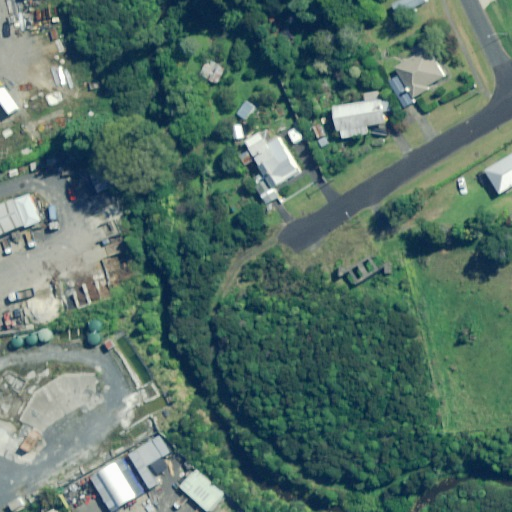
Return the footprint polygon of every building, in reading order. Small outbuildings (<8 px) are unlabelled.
[(427,1),(426,0),(404,0),(393,6),(398,16),(427,1)] [(447,76),(430,49),(398,69),(417,99),(430,90),(429,88),(447,76)] [(224,69),(206,61),(199,76),(217,84),(224,69)] [(401,77),(390,83),(404,109),(416,103),(401,77)] [(394,111),(392,99),(384,101),(383,91),(365,94),(367,103),(337,108),(342,140),(370,135),(369,127),(388,124),(386,113),(394,111)] [(241,127),(230,128),(231,140),(242,139),(241,127)] [(270,145),(262,133),(247,142),(276,188),(301,173),(280,139),(270,145)] [(511,157),(488,173),(502,196),(511,189),(511,157)] [(111,164),(91,172),(101,195),(120,187),(111,164)] [(277,199),(264,177),(254,183),(268,205),(277,199)] [(2,198),(0,198),(0,230),(12,226),(2,198)] [(64,394),(49,371),(36,380),(50,403),(64,394)] [(32,430),(21,425),(16,436),(27,441),(32,430)] [(110,511),(100,493),(74,507),(76,511),(110,511)]
